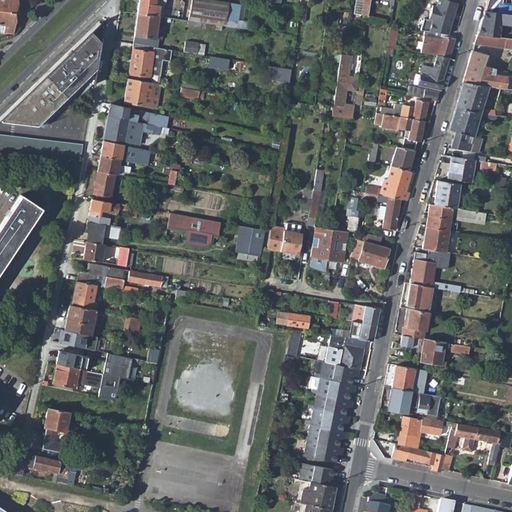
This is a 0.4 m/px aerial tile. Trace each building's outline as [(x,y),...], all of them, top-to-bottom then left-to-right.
[(0,0),(0,11),(13,13),(14,0),(0,0)] [(138,0),(137,13),(147,15),(149,5),(158,6),(163,4),(164,3),(164,2),(164,0),(138,0)] [(219,0),(190,0),(188,21),(200,22),(205,23),(214,25),(236,28),(239,3),(219,0)] [(423,18),(419,30),(423,31),(448,35),(458,3),(453,2),(453,0),(437,0),(435,7),(432,5),(428,20),(423,18)] [(486,0),(484,10),(511,13),(511,3),(500,1),(500,0),(486,0)] [(299,4),(297,21),(304,22),(307,5),(299,4)] [(149,5),(147,15),(157,16),(158,6),(149,5)] [(339,8),(337,26),(340,26),(343,27),(345,9),(339,8)] [(484,10),(477,34),(493,36),(495,24),(511,25),(511,13),(484,10)] [(0,11),(0,24),(3,25),(2,32),(11,33),(13,13),(0,11)] [(137,13),(133,44),(153,47),(156,47),(158,39),(154,39),(157,16),(147,15),(137,13)] [(157,16),(154,39),(158,39),(160,40),(163,17),(162,17),(157,16)] [(389,29),(386,47),(392,48),(395,31),(389,29)] [(89,31),(0,116),(0,121),(41,126),(84,85),(87,87),(93,81),(99,42),(89,31)] [(423,31),(419,53),(435,56),(449,58),(455,36),(448,35),(423,31)] [(477,34),(474,44),(511,49),(511,38),(493,36),(477,34)] [(184,42),(183,51),(196,54),(197,44),(184,42)] [(133,44),(132,49),(152,52),(153,47),(133,44)] [(132,49),(128,74),(149,77),(149,74),(159,76),(160,65),(159,65),(160,60),(169,61),(170,50),(156,47),(153,47),(152,52),(132,49)] [(178,51),(177,57),(200,61),(201,54),(196,54),(183,51),(178,51)] [(471,52),(462,82),(468,84),(486,87),(511,90),(511,76),(495,74),(496,69),(484,65),(487,56),(471,52)] [(332,104),(330,115),(351,119),(352,107),(342,106),(344,88),(355,90),(357,77),(346,76),(349,56),(339,54),(332,104)] [(209,67),(229,69),(230,57),(210,55),(209,67)] [(418,75),(416,84),(416,85),(439,90),(449,58),(435,56),(431,69),(428,69),(421,66),(418,75)] [(268,79),(290,81),(291,67),(269,65),(268,79)] [(149,77),(148,82),(150,82),(158,83),(159,76),(149,74),(149,77)] [(127,78),(123,102),(155,108),(157,98),(148,96),(150,82),(148,82),(127,78)] [(150,82),(148,96),(157,98),(159,84),(158,83),(150,82)] [(462,82),(456,105),(479,112),(487,113),(493,114),(493,109),(480,107),(486,87),(468,84),(462,82)] [(408,86),(406,95),(436,101),(438,93),(408,86)] [(180,87),(178,95),(201,99),(202,91),(180,87)] [(379,89),(377,102),(384,103),(386,91),(379,89)] [(393,111),(392,116),(423,122),(426,102),(414,100),(413,107),(401,105),(401,106),(400,112),(395,111),(393,111)] [(108,104),(107,116),(128,120),(165,128),(168,116),(108,104)] [(456,105),(448,129),(456,131),(449,149),(469,152),(471,144),(460,140),(463,133),(471,136),(477,116),(486,117),(487,113),(479,112),(456,105)] [(375,113),(373,124),(379,125),(379,127),(396,130),(397,129),(404,130),(408,130),(406,140),(415,141),(419,142),(423,122),(392,116),(384,115),(375,113)] [(107,116),(103,138),(124,141),(128,120),(107,116)] [(404,130),(401,146),(413,150),(415,141),(406,140),(408,130),(404,130)] [(0,134),(0,147),(80,157),(82,144),(0,134)] [(371,138),(369,149),(375,150),(377,140),(371,138)] [(102,141),(100,156),(118,159),(120,160),(121,152),(123,145),(102,141)] [(123,145),(121,152),(144,157),(145,154),(145,149),(123,145)] [(395,145),(389,165),(390,166),(407,171),(413,150),(401,146),(395,145)] [(100,156),(97,171),(114,174),(115,175),(116,170),(117,165),(118,159),(100,156)] [(450,156),(447,178),(470,182),(473,167),(474,160),(450,156)] [(474,160),(473,167),(481,170),(494,172),(495,163),(474,160)] [(383,175),(379,189),(387,191),(386,197),(399,199),(406,201),(409,192),(404,191),(411,172),(407,171),(390,166),(387,177),(383,175)] [(167,177),(166,184),(173,185),(175,170),(169,169),(167,177)] [(97,171),(92,195),(110,198),(114,174),(97,171)] [(150,174),(148,181),(166,184),(167,177),(150,174)] [(494,176),(492,188),(498,189),(503,190),(505,179),(494,176)] [(437,181),(433,205),(451,207),(456,208),(459,184),(437,181)] [(492,188),(463,183),(463,191),(497,196),(498,189),(492,188)] [(309,211),(308,217),(316,219),(321,187),(314,185),(311,198),(309,211)] [(364,189),(364,193),(386,197),(387,191),(379,189),(365,187),(364,189)] [(360,195),(359,202),(365,203),(365,198),(381,201),(385,202),(386,197),(364,193),(361,193),(360,195)] [(0,267),(41,209),(20,195),(0,223),(0,267)] [(302,197),(300,209),(309,211),(311,198),(302,197)] [(384,208),(381,228),(393,230),(399,199),(386,197),(385,202),(384,208)] [(348,198),(347,206),(350,206),(355,207),(356,199),(348,198)] [(90,199),(87,214),(101,217),(114,219),(116,209),(125,210),(124,215),(135,217),(136,207),(90,199)] [(429,204),(422,248),(445,252),(451,207),(433,205),(429,204)] [(474,204),(473,211),(485,213),(486,205),(474,204)] [(349,217),(347,231),(355,232),(357,218),(356,218),(357,210),(355,210),(355,207),(350,206),(348,217),(349,217)] [(456,208),(455,216),(484,220),(485,213),(473,211),(456,208)] [(168,213),(165,226),(186,230),(186,239),(188,242),(191,244),(203,245),(208,242),(210,234),(216,235),(218,222),(168,213)] [(87,214),(86,220),(100,223),(101,217),(87,214)] [(86,220),(84,232),(87,232),(86,241),(99,243),(101,235),(117,237),(119,227),(100,223),(86,220)] [(238,225),(235,250),(259,254),(263,230),(238,225)] [(312,247),(310,256),(326,259),(330,231),(315,229),(313,238),(318,239),(316,248),(312,247)] [(283,230),(279,251),(297,254),(301,233),(299,233),(292,231),(283,230)] [(330,231),(326,259),(341,262),(343,252),(338,251),(340,242),(345,243),(346,233),(330,231)] [(364,235),(362,242),(379,246),(381,240),(364,235)] [(352,248),(351,259),(381,268),(387,248),(379,246),(362,242),(354,239),(352,248)] [(85,241),(82,259),(100,262),(103,244),(99,243),(86,241),(85,241)] [(120,247),(117,265),(125,267),(126,257),(127,248),(120,247)] [(415,252),(410,283),(427,286),(431,287),(432,281),(436,255),(415,252)] [(86,263),(84,273),(96,275),(99,276),(101,266),(86,263)] [(106,266),(104,276),(120,279),(122,269),(106,266)] [(128,270),(126,280),(145,284),(151,284),(158,286),(160,276),(128,270)] [(77,272),(69,306),(89,310),(96,275),(84,273),(77,272)] [(432,281),(431,287),(446,289),(454,290),(459,291),(460,285),(452,284),(451,286),(449,286),(449,284),(432,281)] [(410,283),(406,304),(423,307),(427,286),(410,283)] [(121,286),(120,292),(132,294),(133,288),(121,286)] [(168,288),(167,293),(173,294),(172,301),(183,303),(184,292),(168,288)] [(327,302),(324,317),(335,319),(337,303),(327,302)] [(354,305),(350,321),(375,325),(379,309),(354,305)] [(67,306),(64,321),(90,325),(91,324),(93,311),(89,310),(69,306),(67,306)] [(402,327),(401,335),(422,339),(423,330),(426,331),(429,312),(425,311),(406,308),(405,317),(408,318),(407,328),(403,327),(402,327)] [(277,316),(276,323),(307,327),(308,317),(288,315),(288,318),(277,316)] [(124,316),(122,330),(131,332),(133,318),(124,316)] [(341,320),(340,325),(351,326),(349,334),(346,333),(345,337),(372,341),(375,325),(350,321),(341,320)] [(64,321),(62,330),(89,335),(90,325),(64,321)] [(60,330),(57,343),(92,350),(95,336),(89,335),(62,330),(60,330)] [(331,335),(328,348),(342,350),(339,365),(352,368),(359,369),(363,349),(344,344),(345,337),(331,335)] [(401,335),(399,345),(417,348),(417,351),(420,351),(418,361),(442,366),(443,363),(440,362),(442,346),(445,346),(446,343),(422,339),(401,335)] [(288,338),(285,354),(294,356),(297,340),(288,338)] [(445,346),(445,348),(448,349),(447,351),(462,353),(463,346),(446,343),(445,346)] [(328,348),(326,363),(339,365),(342,350),(328,348)] [(317,374),(316,377),(322,378),(349,384),(351,376),(352,368),(339,365),(326,363),(325,362),(323,375),(317,374)] [(54,365),(51,384),(62,386),(63,382),(63,377),(74,379),(75,372),(79,372),(80,370),(54,365)] [(395,365),(391,387),(409,391),(413,368),(395,365)] [(352,368),(351,376),(357,377),(359,369),(352,368)] [(82,370),(81,377),(96,380),(97,373),(82,370)] [(98,380),(95,395),(112,399),(117,377),(99,374),(98,380)] [(313,379),(312,387),(313,389),(314,389),(320,390),(322,380),(315,378),(313,379)] [(314,389),(313,393),(319,394),(346,399),(348,391),(349,384),(322,378),(322,380),(320,390),(314,389)] [(391,387),(387,410),(409,414),(410,407),(421,408),(420,413),(431,415),(434,395),(409,391),(391,387)] [(311,405),(310,408),(316,410),(343,415),(344,407),(346,399),(319,394),(317,406),(311,405)] [(40,420),(39,424),(42,425),(41,428),(43,428),(40,449),(58,453),(61,443),(51,441),(53,430),(63,432),(66,412),(45,408),(43,420),(40,420)] [(308,419),(307,424),(313,425),(340,431),(341,422),(343,415),(316,410),(314,421),(308,419)] [(403,416),(397,444),(416,448),(419,430),(436,433),(439,420),(430,418),(421,417),(421,419),(403,416)] [(448,434),(444,446),(452,448),(455,435),(464,437),(474,439),(477,427),(451,422),(448,434)] [(304,435),(304,440),(310,441),(336,446),(338,437),(340,431),(313,425),(311,436),(304,435)] [(477,427),(474,439),(490,442),(485,463),(492,465),(498,443),(496,443),(499,430),(477,427)] [(501,442),(511,443),(511,432),(502,431),(501,442)] [(464,437),(461,447),(463,450),(471,452),(474,439),(464,437)] [(302,450),(300,455),(307,457),(333,462),(335,454),(336,446),(310,441),(308,452),(302,450)] [(394,443),(391,457),(405,460),(405,458),(432,464),(431,470),(438,472),(439,468),(443,454),(416,448),(397,444),(394,443)] [(17,451),(13,472),(23,474),(24,466),(58,472),(56,481),(75,484),(79,462),(17,451)] [(443,454),(439,468),(447,469),(450,455),(443,453),(443,454)] [(307,457),(306,463),(332,468),(333,462),(307,457)] [(299,462),(298,466),(305,468),(303,479),(309,481),(329,485),(330,477),(332,468),(306,463),(299,462)] [(309,481),(304,503),(330,509),(335,486),(329,485),(309,481)] [(368,498),(367,503),(383,506),(386,496),(376,494),(368,498)] [(415,495),(412,507),(419,508),(421,496),(415,495)] [(452,511),(454,503),(439,500),(436,511),(452,511)] [(304,503),(302,511),(329,511),(330,509),(304,503)] [(387,511),(388,509),(383,508),(383,506),(367,503),(365,511),(387,511)]
